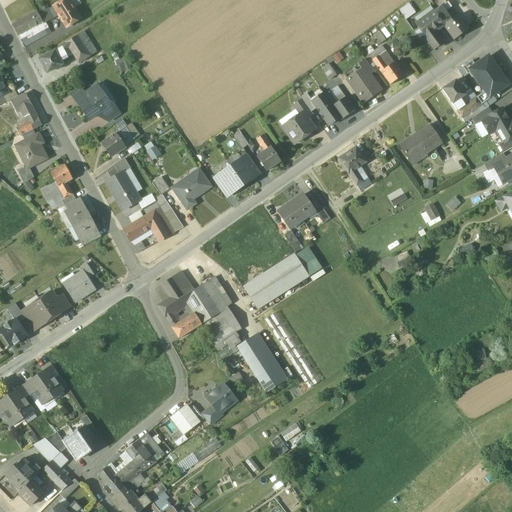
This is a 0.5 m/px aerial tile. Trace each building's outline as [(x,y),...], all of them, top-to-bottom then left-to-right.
[(67,0),(63,0),(53,7),(59,16),(66,27),(80,19),(67,0)] [(448,2),(434,11),(438,17),(445,12),(452,7),(448,2)] [(400,8),(405,18),(415,13),(410,3),(400,8)] [(46,6),(12,25),(18,36),(37,25),(36,25),(42,22),(43,24),(53,19),(48,10),(46,6)] [(53,7),(48,10),(53,19),(59,16),(53,7)] [(452,7),(445,12),(451,20),(458,16),(452,7)] [(438,17),(434,11),(416,24),(434,49),(435,49),(433,46),(440,42),(441,44),(442,43),(434,32),(439,29),(444,25),(438,17)] [(445,12),(438,17),(444,25),(451,20),(445,12)] [(451,20),(444,25),(454,40),(468,30),(458,16),(451,20)] [(37,25),(18,36),(21,42),(48,27),(47,25),(44,27),(43,24),(42,22),(36,25),(37,25)] [(48,27),(21,42),(24,47),(51,32),(48,27)] [(380,32),(374,35),(377,39),(374,41),(377,46),(386,40),(380,32)] [(94,53),(81,33),(76,36),(89,56),(94,53)] [(76,36),(60,46),(68,58),(73,55),(78,63),(89,57),(89,56),(76,36)] [(68,58),(60,46),(61,48),(55,51),(61,62),(68,58)] [(382,46),(369,55),(372,60),(378,56),(385,51),(382,46)] [(54,51),(39,59),(47,73),(54,69),(57,69),(61,68),(61,66),(62,65),(61,62),(55,51),(54,51)] [(378,56),(372,60),(380,72),(386,68),(378,56)] [(126,57),(115,60),(118,72),(130,69),(126,57)] [(485,92),(489,98),(508,85),(488,57),(475,66),(470,69),(471,72),(485,92)] [(374,72),(365,59),(358,64),(362,70),(364,69),(369,75),(374,72)] [(457,71),(462,78),(471,72),(470,69),(475,66),(472,61),(457,71)] [(386,68),(380,72),(390,85),(403,76),(394,63),(386,68)] [(334,76),(328,67),(323,70),(326,74),(330,79),(334,76)] [(362,70),(348,79),(347,78),(346,78),(364,103),(364,102),(363,101),(378,90),(379,92),(380,91),(369,75),(364,69),(362,70)] [(455,80),(442,89),(452,103),(459,99),(466,95),(455,80)] [(84,94),(74,101),(74,102),(77,100),(80,105),(79,105),(83,111),(82,111),(89,121),(99,113),(102,118),(104,117),(104,116),(107,114),(104,110),(113,104),(112,103),(109,105),(104,98),(102,99),(95,88),(97,87),(96,86),(84,94)] [(336,86),(331,90),(334,94),(339,90),(336,86)] [(81,89),(70,96),(74,101),(84,94),(81,89)] [(339,90),(334,94),(331,90),(328,92),(337,103),(344,98),(339,90)] [(321,91),(310,98),(312,101),(311,101),(315,108),(328,125),(339,117),(332,107),(324,95),(322,93),(321,91)] [(306,92),(300,96),(302,99),(310,111),(315,108),(311,101),(312,101),(310,98),(306,92)] [(337,103),(328,92),(324,95),(332,107),(337,103)] [(489,98),(485,92),(477,97),(485,109),(488,106),(485,102),(489,100),(488,99),(489,98)] [(26,95),(10,102),(16,114),(24,110),(29,118),(36,115),(26,95)] [(464,105),(457,110),(462,117),(470,112),(481,104),(476,97),(464,105)] [(337,103),(332,107),(339,117),(341,120),(354,111),(344,98),(337,103)] [(302,99),(292,106),(299,115),(301,113),(305,119),(306,118),(312,114),(310,111),(302,99)] [(459,99),(452,103),(457,110),(464,105),(459,99)] [(113,104),(104,110),(107,114),(104,116),(104,117),(108,122),(119,114),(113,104)] [(488,107),(471,119),(475,125),(481,122),(481,121),(492,114),(488,107)] [(502,109),(492,114),(481,121),(481,122),(488,134),(495,130),(509,122),(502,109)] [(470,112),(462,117),(465,121),(473,116),(470,112)] [(299,115),(282,127),(294,144),(314,130),(306,118),(305,119),(301,113),(299,115)] [(31,122),(29,123),(32,130),(41,125),(38,119),(31,122)] [(511,120),(509,122),(495,130),(503,143),(511,138),(511,120)] [(29,123),(20,128),(23,135),(32,130),(29,123)] [(411,137),(400,145),(404,152),(410,162),(424,153),(425,154),(441,143),(429,126),(412,138),(411,137)] [(126,127),(118,133),(124,141),(121,143),(124,146),(134,139),(126,127)] [(118,132),(100,144),(110,158),(125,148),(124,146),(121,143),(124,141),(118,133),(118,132)] [(38,134),(20,143),(23,150),(17,152),(25,167),(27,170),(29,169),(47,159),(40,146),(43,144),(38,134)] [(248,145),(242,135),(236,139),(242,149),(248,145)] [(271,147),(263,135),(257,139),(265,151),(271,147)] [(511,138),(503,143),(498,146),(503,154),(511,148),(511,138)] [(153,160),(161,154),(152,141),(144,146),(153,160)] [(265,151),(257,157),(266,171),(280,162),(271,147),(265,151)] [(355,147),(338,159),(348,174),(354,170),(359,166),(365,162),(355,147)] [(388,147),(383,150),(389,160),(393,157),(388,147)] [(255,166),(248,155),(242,159),(249,169),(249,170),(255,166)] [(502,155),(490,161),(493,167),(505,160),(502,155)] [(124,159),(106,171),(111,179),(122,172),(123,173),(130,169),(124,159)] [(242,159),(230,167),(243,185),(255,177),(249,170),(249,169),(242,159)] [(511,159),(509,161),(508,159),(505,160),(493,167),(501,181),(511,175),(511,159)] [(64,166),(50,174),(58,188),(66,183),(72,180),(64,166)] [(367,178),(359,166),(354,170),(362,181),(367,178)] [(25,167),(16,171),(24,185),(33,178),(29,169),(27,170),(25,167)] [(230,167),(218,176),(225,186),(231,194),(243,185),(230,167)] [(198,172),(173,189),(171,187),(170,187),(186,210),(194,204),(193,202),(211,189),(197,169),(197,170),(198,172)] [(354,170),(348,174),(356,186),(362,182),(362,181),(354,170)] [(123,173),(122,172),(111,179),(105,182),(121,210),(138,200),(123,173)] [(218,176),(213,180),(220,190),(225,186),(218,176)] [(160,177),(152,183),(160,195),(169,190),(160,177)] [(367,178),(362,181),(362,182),(356,186),(360,191),(371,183),(367,178)] [(422,189),(432,190),(433,181),(423,180),(422,189)] [(66,183),(58,188),(65,200),(72,195),(66,183)] [(511,192),(496,202),(501,212),(508,208),(511,214),(511,192)] [(303,194),(277,213),(289,229),(315,211),(303,194)] [(182,228),(160,195),(156,199),(161,208),(158,209),(173,233),(182,228)] [(445,205),(452,212),(460,203),(454,197),(445,205)] [(80,198),(64,206),(67,212),(82,204),(82,205),(83,205),(80,198)] [(67,212),(65,213),(72,227),(89,218),(82,205),(82,204),(67,212)] [(424,208),(430,221),(439,217),(433,204),(424,208)] [(322,208),(316,213),(323,224),(330,219),(322,208)] [(158,209),(153,212),(168,236),(173,233),(158,209)] [(153,212),(143,218),(150,230),(158,242),(168,236),(153,212)] [(89,218),(72,227),(80,241),(83,240),(97,232),(96,232),(89,218)] [(143,218),(122,230),(130,242),(150,230),(143,218)] [(97,232),(83,240),(86,245),(100,237),(97,231),(96,232),(97,232)] [(290,231),(284,236),(291,246),(298,242),(290,231)] [(134,247),(137,254),(146,249),(143,243),(134,247)] [(469,246),(459,252),(462,258),(473,252),(469,246)] [(295,255),(308,277),(321,269),(307,247),(295,255)] [(493,248),(488,251),(493,260),(499,257),(493,248)] [(407,251),(397,255),(399,260),(409,256),(407,251)] [(488,251),(483,254),(484,256),(488,263),(493,260),(488,251)] [(294,254),(243,287),(258,310),(308,277),(295,255),(294,254)] [(86,264),(80,268),(82,272),(83,271),(87,278),(93,274),(86,264)] [(416,264),(411,267),(415,275),(421,271),(416,264)] [(82,272),(62,285),(74,303),(95,290),(87,278),(83,271),(82,272)] [(193,291),(181,272),(171,278),(183,297),(193,291)] [(218,284),(214,277),(209,280),(214,286),(218,284)] [(183,297),(171,278),(161,285),(169,298),(163,302),(171,313),(186,303),(193,314),(201,325),(228,308),(214,286),(209,280),(193,291),(183,297)] [(56,299),(52,293),(40,301),(52,319),(64,311),(56,299)] [(70,307),(62,295),(56,299),(64,311),(70,307)] [(40,301),(27,310),(31,316),(39,327),(39,328),(52,319),(40,301)] [(171,313),(163,302),(156,306),(164,318),(171,313)] [(25,318),(15,304),(7,309),(14,320),(15,320),(17,323),(25,318)] [(228,308),(201,325),(214,346),(224,339),(233,333),(241,328),(228,308)] [(176,321),(171,313),(164,318),(171,329),(189,317),(187,313),(176,321)] [(189,317),(171,329),(179,340),(201,325),(193,314),(189,317)] [(274,314),(264,320),(308,389),(318,383),(274,314)] [(39,327),(31,316),(26,319),(33,331),(39,327)] [(14,320),(10,323),(6,322),(5,327),(0,329),(0,330),(11,347),(26,336),(17,323),(15,320),(14,320)] [(233,333),(224,339),(228,347),(233,354),(239,351),(236,347),(240,344),(233,333)] [(239,351),(266,394),(287,380),(258,333),(240,344),(236,347),(239,351)] [(393,335),(384,341),(387,346),(397,340),(393,335)] [(370,336),(360,342),(364,348),(373,342),(370,336)] [(228,347),(219,353),(224,361),(233,354),(228,347)] [(476,350),(478,360),(486,358),(484,348),(476,350)] [(59,376),(52,365),(45,370),(47,372),(47,373),(48,372),(54,379),(59,376)] [(48,372),(47,373),(47,372),(38,378),(53,399),(62,392),(54,379),(48,372)] [(238,374),(230,379),(234,385),(241,380),(238,374)] [(38,378),(30,384),(28,385),(34,393),(42,406),(53,399),(38,378)] [(28,382),(22,386),(29,396),(34,393),(28,385),(30,384),(28,382)] [(235,400),(223,384),(206,398),(212,406),(213,406),(218,413),(219,413),(235,400)] [(29,396),(22,386),(15,390),(17,393),(19,392),(24,400),(29,396)] [(19,392),(17,393),(9,398),(23,419),(33,412),(24,400),(19,392)] [(23,419),(9,398),(0,404),(0,405),(0,407),(4,414),(13,426),(23,419)] [(193,406),(189,409),(186,406),(170,418),(184,435),(204,419),(193,406)] [(212,406),(201,415),(209,425),(221,416),(219,413),(218,413),(213,406),(212,406)] [(86,428),(89,433),(95,429),(86,416),(81,420),(86,428)] [(283,439),(298,428),(295,425),(280,435),(283,439)] [(86,428),(64,442),(76,461),(98,447),(89,433),(86,428)] [(164,456),(147,434),(138,441),(156,462),(164,456)] [(280,456),(288,451),(278,437),(269,442),(280,456)] [(59,453),(45,439),(33,446),(50,462),(59,453)] [(180,474),(221,447),(216,439),(175,466),(180,474)] [(138,441),(119,457),(127,467),(130,464),(138,475),(156,462),(138,441)] [(38,474),(23,459),(16,466),(15,465),(4,475),(20,492),(20,491),(32,480),(36,476),(38,474)] [(250,459),(245,462),(252,472),(257,469),(250,459)] [(50,462),(42,470),(63,491),(71,483),(50,462)] [(115,478),(114,478),(106,485),(114,495),(120,491),(126,486),(126,485),(138,475),(130,464),(127,467),(115,478)] [(107,468),(99,474),(99,475),(106,485),(114,478),(115,478),(107,468)] [(150,485),(142,475),(136,479),(144,490),(150,485)] [(42,483),(36,476),(32,480),(38,487),(42,483)] [(275,476),(269,480),(276,490),(282,486),(275,476)] [(63,491),(59,494),(64,499),(79,485),(74,479),(71,483),(63,491)] [(38,487),(32,480),(20,491),(20,492),(18,493),(31,506),(44,493),(38,487)] [(142,497),(137,501),(144,509),(159,496),(153,488),(147,493),(142,497)] [(129,503),(120,491),(114,495),(112,497),(122,508),(129,503)] [(174,511),(163,498),(154,506),(159,511),(174,511)] [(68,507),(61,500),(58,504),(64,511),(68,507)] [(137,501),(131,506),(129,503),(122,508),(124,511),(140,511),(144,509),(137,501)] [(68,507),(64,511),(65,511),(77,511),(80,509),(74,502),(68,507)]
